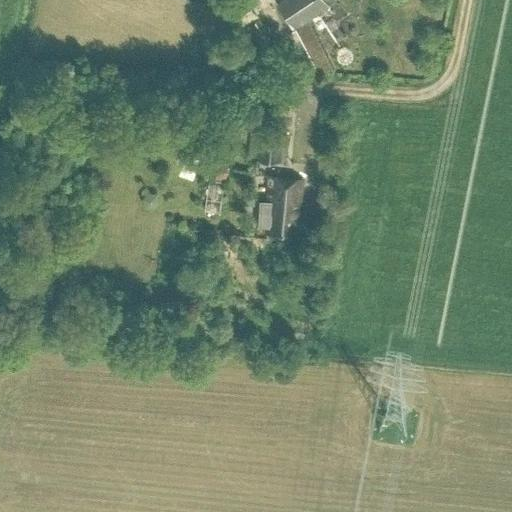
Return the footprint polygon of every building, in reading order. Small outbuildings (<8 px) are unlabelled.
[(236,0),(228,5),(234,14),(228,18),(235,30),(240,27),(251,45),(270,34),(249,0),(236,0)] [(276,0),(294,27),(327,4),(324,0),(276,0)] [(415,42),(408,51),(418,59),(425,50),(415,42)] [(286,160),(288,132),(253,130),(251,155),(258,155),(258,158),(286,160)] [(298,234),(304,177),(271,174),(268,203),(270,203),(267,231),(298,234)] [(246,232),(267,233),(268,216),(247,215),(246,232)]
